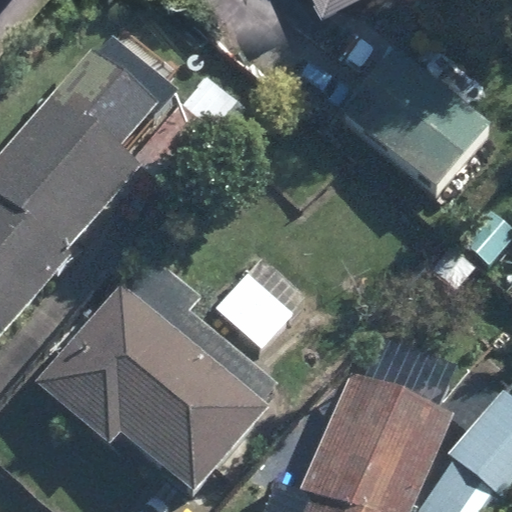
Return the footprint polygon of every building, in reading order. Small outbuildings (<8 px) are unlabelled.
[(309,0),(323,25),(368,0),(309,0)] [(338,136),(439,216),(490,152),(390,72),(338,136)] [(209,149),(237,118),(206,91),(178,122),(209,149)] [(0,348),(129,196),(40,125),(0,173),(0,348)] [(511,244),(511,232),(484,210),(450,252),(483,279),(511,244)] [(209,329),(257,371),(288,335),(239,294),(209,329)] [(108,316),(27,410),(102,475),(111,464),(167,511),(203,511),(258,448),(108,316)] [(403,511),(433,442),(341,404),(295,511),(403,511)] [(426,511),(494,511),(511,511),(511,422),(495,408),(440,472),(447,477),(426,511)]
